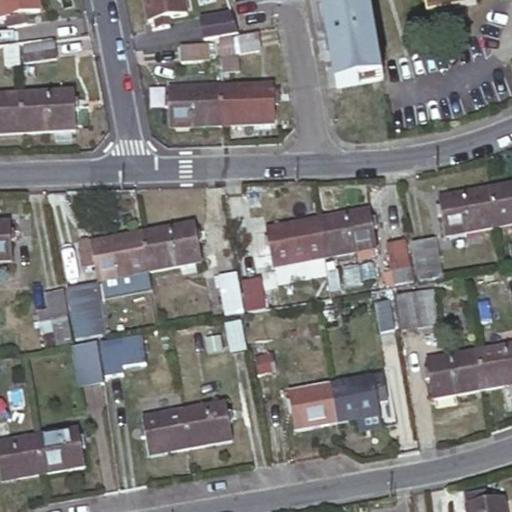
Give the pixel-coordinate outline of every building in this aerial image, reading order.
[(0,0),(0,4),(3,18),(7,18),(9,27),(27,23),(25,14),(41,10),(38,0),(0,0)] [(186,14),(183,0),(144,0),(149,21),(151,21),(152,29),(168,26),(166,18),(186,14)] [(378,64),(366,0),(321,0),(337,88),(381,80),(378,64)] [(232,14),(201,19),(203,38),(220,36),(238,33),(232,14)] [(221,39),(224,59),(262,53),(258,32),(221,39)] [(199,43),(201,58),(218,55),(216,40),(199,43)] [(24,46),(26,64),(57,59),(54,42),(24,46)] [(224,125),(276,124),(274,84),(222,85),(224,125)] [(170,127),(224,125),(222,85),(170,87),(170,127)] [(24,133),(77,130),(75,91),(22,94),(24,133)] [(0,133),(24,133),(22,94),(0,94),(0,133)] [(498,227),(511,224),(511,185),(491,190),(498,227)] [(445,237),(498,227),(491,190),(439,198),(445,237)] [(329,256),(379,247),(372,209),(322,218),(329,256)] [(275,266),(329,256),(322,218),(269,228),(275,266)] [(0,262),(11,263),(11,223),(0,223),(0,262)] [(151,271),(204,262),(197,224),(144,233),(151,271)] [(101,280),(151,271),(144,233),(94,242),(83,244),(87,266),(98,264),(101,280)] [(434,238),(413,242),(420,280),(441,276),(434,238)] [(406,241),(388,244),(394,285),(413,281),(406,241)] [(264,282),(239,284),(238,276),(220,277),(223,317),(267,314),(264,282)] [(46,292),(55,343),(70,341),(62,289),(46,292)] [(71,293),(77,330),(97,326),(90,290),(71,293)] [(419,291),(399,295),(404,329),(424,326),(419,291)] [(394,295),(374,298),(379,333),(399,330),(394,295)] [(231,319),(235,348),(250,345),(245,317),(231,319)] [(140,334),(101,340),(107,378),(123,375),(123,370),(144,366),(140,334)] [(74,346),(80,388),(103,384),(97,342),(74,346)] [(484,389),(511,384),(511,344),(477,350),(484,389)] [(432,398),(484,389),(477,350),(425,360),(432,398)] [(338,423),(380,416),(374,377),(333,384),(338,423)] [(296,430),(338,423),(333,384),(289,391),(296,430)] [(225,402),(184,409),(190,448),(232,441),(225,402)] [(184,409),(141,416),(147,455),(190,448),(184,409)] [(43,473),(84,466),(78,427),(37,434),(43,473)] [(0,475),(1,481),(43,473),(37,434),(0,440),(0,475)] [(465,505),(466,511),(506,511),(505,499),(482,502),(481,495),(470,497),(471,504),(465,505)]
